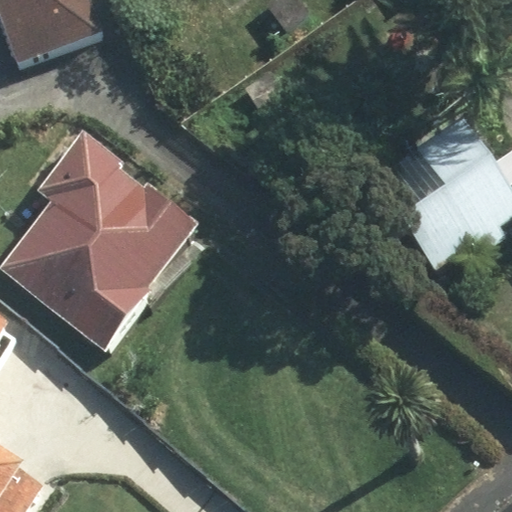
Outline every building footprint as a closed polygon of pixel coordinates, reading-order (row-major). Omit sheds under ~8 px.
[(0,0),(20,72),(123,38),(109,0),(0,0)] [(511,0),(494,0),(507,18),(511,14),(511,0)] [(366,197),(429,288),(511,230),(511,200),(463,130),(366,197)] [(67,211),(18,274),(129,360),(229,233),(107,138),(56,202),(67,211)] [(0,433),(0,393),(44,329),(0,298),(0,511),(49,511),(64,490),(49,480),(55,471),(0,433)]
